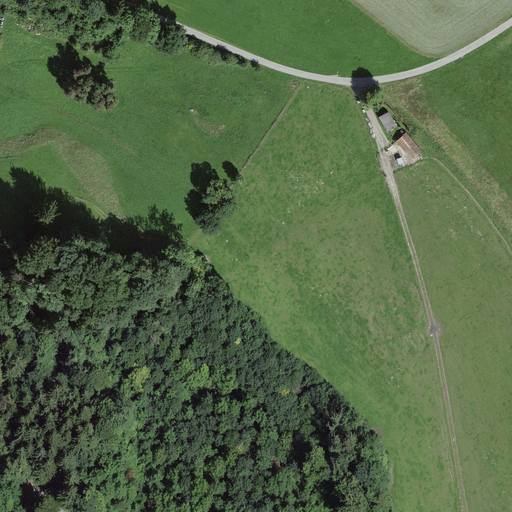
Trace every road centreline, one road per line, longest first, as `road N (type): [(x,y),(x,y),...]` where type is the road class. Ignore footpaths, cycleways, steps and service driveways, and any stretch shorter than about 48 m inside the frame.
road 1 (track): [(348,81),(367,103),(382,143),(425,291),(467,511)]
road 2 (track): [(108,0),(274,65),(348,81),(427,73),(511,22)]
